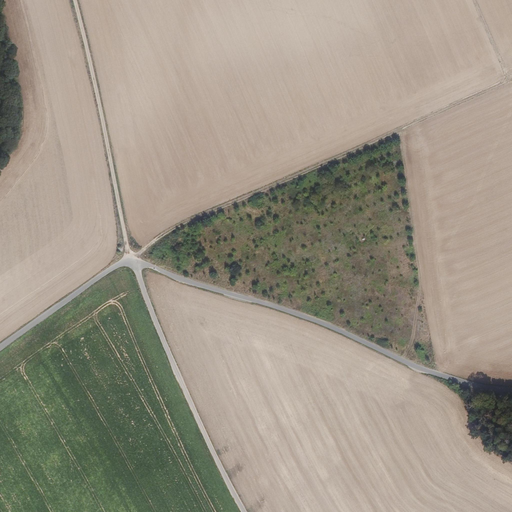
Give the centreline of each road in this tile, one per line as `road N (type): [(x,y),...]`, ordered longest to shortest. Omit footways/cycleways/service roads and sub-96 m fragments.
road 1 (track): [(74,0),(133,262),(180,224),(511,77)]
road 2 (unclassified): [(133,262),(295,312),(448,377),(511,388)]
road 3 (unclassified): [(133,262),(244,511)]
road 4 (unclassified): [(0,347),(106,271),(133,262)]
